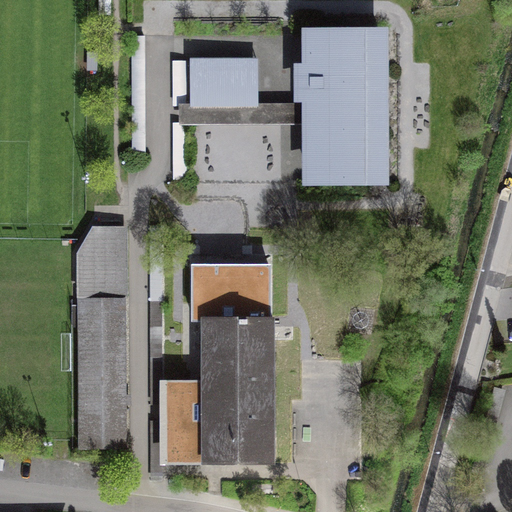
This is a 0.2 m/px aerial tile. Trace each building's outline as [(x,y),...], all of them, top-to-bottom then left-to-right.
[(111,0),(98,0),(99,16),(111,16),(111,0)] [(378,179),(379,36),(310,35),(309,106),(310,112),(309,122),(309,179),(378,179)] [(100,55),(90,54),(89,74),(100,74),(100,55)] [(255,106),(254,60),(192,61),(193,124),(309,122),(309,106),(255,106)] [(78,297),(123,299),(124,235),(91,235),(74,259),(78,297)] [(123,299),(78,297),(77,453),(124,454),(123,299)] [(273,318),(203,318),(203,383),(192,383),(166,383),(167,463),(193,463),(273,463),(273,318)] [(505,390),(492,387),(473,464),(485,468),(505,390)]
